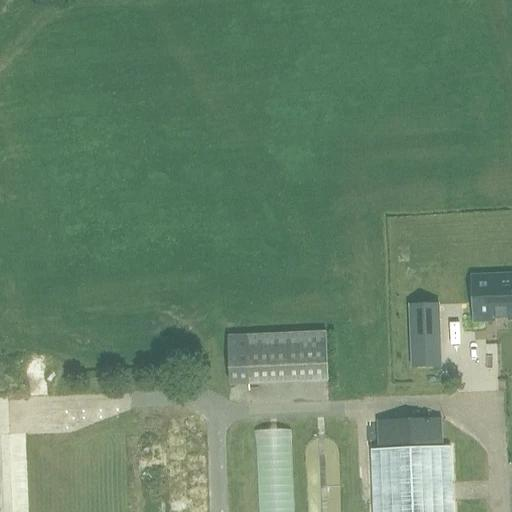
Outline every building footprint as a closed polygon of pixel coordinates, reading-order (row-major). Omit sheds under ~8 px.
[(511,279),(467,281),(468,301),(469,323),(490,322),(490,317),(503,317),(502,313),(511,312),(511,279)] [(431,301),(405,302),(407,364),(433,363),(431,301)] [(328,332),(248,335),(228,336),(230,385),(250,384),(330,381),(328,332)] [(193,511),(189,417),(161,418),(161,409),(125,411),(129,511),(193,511)] [(378,450),(371,450),(373,511),(453,511),(451,447),(443,447),(441,419),(378,421),(378,450)] [(235,478),(270,475),(267,442),(278,441),(277,425),(231,429),(235,478)] [(288,441),(270,442),(272,511),(295,511),(293,443),(313,442),(313,427),(288,428),(288,441)] [(40,471),(75,470),(76,497),(96,497),(95,445),(45,447),(45,442),(39,442),(40,471)] [(355,511),(353,446),(332,447),(333,469),(319,470),(320,511),(355,511)]
